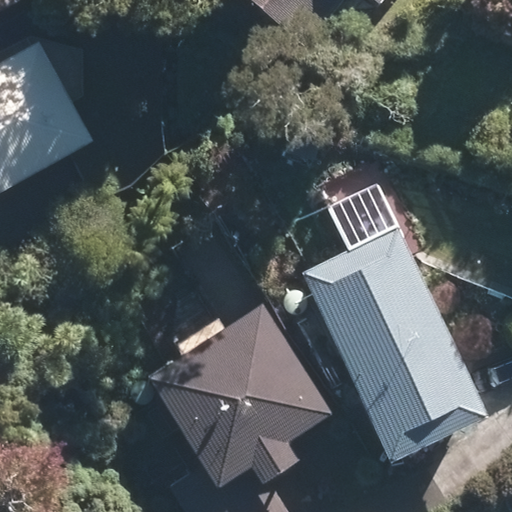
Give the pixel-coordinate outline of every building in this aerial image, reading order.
[(0,0),(0,10),(20,0),(0,0)] [(356,0),(376,0),(379,2),(381,0),(255,0),(315,50),(356,0)] [(0,196),(99,142),(69,86),(93,73),(64,20),(40,34),(0,55),(0,196)] [(385,190),(330,215),(346,250),(305,269),(391,457),(487,413),(385,190)] [(300,511),(302,511),(280,471),(311,453),(299,430),(333,411),(276,307),(151,375),(174,416),(145,432),(188,511),(300,511)]
